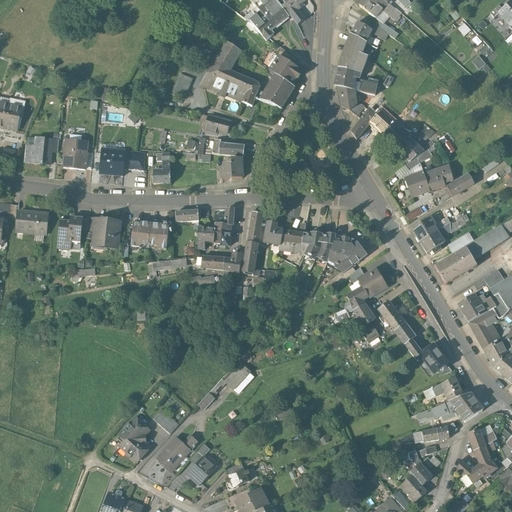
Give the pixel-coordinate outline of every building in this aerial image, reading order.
[(252,0),(260,10),(273,0),(252,0)] [(277,31),(290,20),(282,11),(273,0),(260,10),(263,14),(277,31)] [(305,0),(284,0),(282,2),(286,8),(282,11),(290,20),(291,19),(297,27),(304,22),(299,16),(302,13),(300,10),(309,4),(305,0)] [(377,0),(366,0),(360,8),(377,20),(386,8),(377,0)] [(505,8),(501,3),(490,13),(494,18),(505,8)] [(312,9),(309,4),(300,10),(302,13),(299,16),(304,22),(312,15),(312,9)] [(511,28),(511,6),(510,4),(505,8),(494,18),(507,33),(511,28)] [(272,35),(277,31),(263,14),(250,24),(266,44),(275,38),(272,35)] [(356,25),(349,37),(372,49),(375,43),(369,40),(372,34),(356,25)] [(464,36),(468,32),(463,25),(458,29),(464,36)] [(372,49),(349,37),(338,71),(361,76),(372,49)] [(226,46),(213,68),(229,76),(240,55),(226,46)] [(305,77),(277,59),(270,71),(275,76),(273,79),(295,92),(305,77)] [(478,59),(472,64),(479,73),(485,67),(478,59)] [(213,68),(203,86),(223,96),(222,98),(228,101),(229,99),(235,102),(236,101),(239,102),(243,93),(239,91),(243,82),(229,76),(213,68)] [(361,76),(338,71),(334,89),(338,90),(354,94),(357,82),(359,83),(361,76)] [(196,81),(181,74),(172,96),(187,102),(196,81)] [(295,92),(273,79),(265,94),(260,105),(282,114),(295,92)] [(359,83),(357,82),(354,94),(356,94),(367,97),(376,99),(377,92),(379,83),(369,81),(368,85),(359,83)] [(255,87),(243,82),(239,91),(243,93),(239,102),(244,106),(253,110),(255,103),(260,105),(265,94),(256,91),(255,87)] [(354,94),(338,90),(338,99),(341,99),(342,109),(351,115),(352,113),(357,107),(356,94),(354,94)] [(376,99),(367,97),(366,99),(370,103),(366,108),(371,111),(374,109),(379,102),(382,94),(377,92),(376,99)] [(0,105),(0,134),(2,135),(9,107),(0,105)] [(9,107),(2,135),(15,138),(21,110),(9,107)] [(357,107),(352,113),(362,122),(370,113),(362,107),(357,107)] [(374,109),(370,113),(362,122),(352,132),(361,140),(375,124),(377,122),(375,120),(380,115),(374,109)] [(391,126),(380,115),(375,120),(377,122),(375,124),(384,133),(391,126)] [(232,126),(209,119),(204,134),(217,138),(218,134),(229,137),(232,126)] [(397,131),(391,126),(384,133),(398,148),(405,142),(395,132),(397,131)] [(405,142),(398,148),(399,150),(397,153),(409,166),(423,156),(421,153),(408,139),(405,142)] [(36,149),(26,148),(24,165),(50,168),(51,155),(58,156),(59,144),(37,141),(36,149)] [(220,158),(220,156),(221,149),(221,147),(222,143),(215,142),(213,157),(220,158)] [(88,147),(65,144),(62,170),(85,173),(85,171),(87,160),(88,147)] [(431,145),(421,153),(423,156),(426,154),(429,157),(436,152),(431,145)] [(126,148),(103,146),(101,176),(123,178),(124,171),(125,154),(126,148)] [(242,149),(221,147),(221,149),(220,156),(241,159),(242,149)] [(15,151),(3,148),(1,160),(12,163),(15,151)] [(145,155),(125,154),(124,171),(143,172),(145,155)] [(161,154),(161,164),(170,164),(170,154),(161,154)] [(429,157),(426,154),(423,156),(409,166),(395,176),(399,181),(419,167),(420,168),(431,161),(429,157)] [(485,173),(499,164),(495,156),(480,165),(485,173)] [(243,181),(242,162),(230,163),(230,168),(222,168),(223,176),(221,176),(221,183),(243,181)] [(161,174),(154,174),(154,186),(170,186),(170,164),(161,164),(161,174)] [(511,170),(510,167),(502,173),(509,184),(511,182),(511,170)] [(451,184),(447,169),(423,176),(424,178),(429,195),(444,190),(443,186),(451,184)] [(429,195),(424,178),(408,183),(413,201),(430,196),(429,195)] [(475,189),(468,179),(448,192),(452,199),(454,202),(475,189)] [(16,208),(0,206),(0,219),(15,220),(16,208)] [(421,210),(406,217),(409,224),(424,216),(421,210)] [(234,222),(235,212),(224,211),(223,227),(221,227),(221,233),(232,234),(233,222),(234,222)] [(199,213),(177,213),(177,225),(192,225),(192,227),(199,227),(199,213)] [(50,218),(21,214),(19,234),(48,238),(50,218)] [(443,215),(431,222),(436,229),(435,230),(438,235),(448,229),(451,227),(443,215)] [(258,251),(263,220),(252,217),(247,249),(258,251)] [(84,222),(70,220),(69,224),(61,224),(58,252),(69,253),(70,246),(81,247),(83,233),(84,222)] [(415,235),(422,245),(438,235),(435,230),(436,229),(431,222),(430,220),(417,228),(420,232),(415,235)] [(121,224),(98,221),(95,249),(118,252),(121,224)] [(152,226),(135,224),(133,247),(149,249),(152,226)] [(278,232),(279,227),(267,224),(262,247),(281,251),(282,248),(285,234),(278,232)] [(168,228),(152,226),(149,249),(165,251),(168,228)] [(221,233),(221,227),(214,226),(213,232),(212,247),(219,248),(221,233)] [(511,242),(502,227),(467,248),(476,263),(511,242)] [(453,237),(448,229),(438,235),(443,243),(453,237)] [(213,232),(200,231),(199,254),(206,253),(207,246),(212,247),(213,232)] [(230,249),(232,234),(221,233),(219,248),(230,249)] [(285,234),(282,248),(299,252),(302,237),(285,234)] [(311,239),(302,237),(299,252),(308,253),(304,260),(314,265),(315,262),(320,252),(323,240),(323,237),(312,235),(311,239)] [(443,243),(438,235),(422,245),(431,260),(442,254),(439,250),(445,246),(443,243)] [(320,252),(315,262),(326,266),(329,262),(332,255),(333,249),(334,249),(335,244),(336,238),(326,238),(326,240),(323,240),(320,252)] [(347,265),(351,270),(367,258),(358,245),(352,248),(348,247),(349,242),(342,240),(341,244),(335,244),(334,249),(333,249),(332,255),(329,262),(343,267),(347,265)] [(299,252),(282,248),(281,251),(279,260),(285,261),(286,256),(304,260),(308,253),(299,252)] [(476,263),(467,248),(433,267),(445,286),(478,267),(476,263)] [(258,251),(247,249),(243,277),(254,279),(255,271),(258,251)] [(231,262),(226,261),(225,274),(224,278),(232,279),(232,277),(240,278),(242,258),(231,256),(231,262)] [(193,259),(150,264),(151,274),(194,268),(193,259)] [(225,274),(226,261),(205,259),(204,272),(225,274)] [(351,270),(347,265),(343,267),(335,272),(337,275),(326,283),(332,291),(349,278),(354,275),(351,270)] [(359,283),(365,279),(361,271),(354,275),(349,278),(354,286),(359,283)] [(475,287),(483,299),(486,304),(490,302),(497,297),(493,292),(507,283),(499,271),(475,287)] [(365,279),(359,283),(363,289),(370,301),(387,291),(376,272),(365,279)] [(272,275),(262,273),(261,282),(263,283),(262,284),(271,285),(272,275)] [(201,278),(191,279),(192,288),(215,285),(214,279),(202,281),(201,278)] [(493,292),(497,297),(499,295),(509,310),(511,308),(511,279),(507,283),(493,292)] [(261,282),(255,282),(254,290),(261,291),(262,284),(263,283),(261,282)] [(370,301),(363,289),(346,299),(355,314),(365,308),(363,305),(370,301)] [(495,312),(490,302),(486,304),(483,299),(477,303),(475,299),(458,308),(468,327),(493,314),(495,312)] [(391,307),(380,315),(395,335),(406,327),(391,307)] [(374,323),(365,308),(355,314),(353,315),(357,322),(355,322),(369,346),(379,340),(371,325),(374,323)] [(493,314),(468,327),(475,340),(493,329),(500,326),(493,314)] [(416,341),(406,327),(395,335),(417,362),(422,358),(423,357),(422,356),(424,355),(414,343),(416,341)] [(493,329),(475,340),(483,353),(501,342),(493,329)] [(503,347),(508,356),(510,354),(511,350),(511,331),(503,347)] [(503,347),(501,342),(483,353),(490,368),(494,373),(503,362),(508,356),(503,347)] [(433,347),(422,356),(423,357),(422,358),(436,377),(440,373),(444,374),(449,371),(449,367),(433,347)] [(503,362),(494,373),(511,388),(511,355),(510,354),(508,356),(503,362)] [(249,373),(240,365),(225,382),(238,394),(253,378),(248,374),(249,373)] [(465,398),(455,379),(434,390),(438,398),(444,395),(449,404),(465,398)] [(438,398),(434,390),(423,394),(427,403),(438,398)] [(465,398),(449,404),(454,416),(456,415),(464,427),(483,412),(470,395),(465,398)] [(215,402),(209,396),(199,407),(205,413),(215,402)] [(433,411),(417,417),(420,426),(436,420),(436,421),(442,418),(444,423),(452,420),(451,418),(454,416),(449,404),(433,411)] [(153,423),(170,437),(178,428),(161,414),(153,423)] [(150,433),(136,420),(118,441),(123,445),(118,450),(137,467),(151,451),(146,446),(145,439),(150,433)] [(453,424),(448,428),(449,438),(458,432),(453,424)] [(448,428),(437,430),(439,441),(449,439),(449,438),(448,428)] [(491,428),(481,432),(483,439),(493,435),(491,428)] [(422,434),(414,436),(415,443),(415,445),(423,443),(423,445),(439,441),(437,430),(422,433),(422,434)] [(494,446),(496,441),(493,435),(483,439),(481,432),(467,438),(473,454),(487,448),(494,446)] [(415,443),(414,436),(403,441),(404,446),(415,443)] [(190,437),(182,447),(190,454),(191,455),(199,445),(190,437)] [(182,447),(174,441),(156,462),(172,475),(190,454),(182,447)] [(496,451),(494,446),(487,448),(489,454),(496,451)] [(434,447),(418,453),(420,459),(436,453),(434,447)] [(487,448),(473,454),(479,467),(477,468),(486,483),(499,472),(492,462),(489,454),(487,448)] [(193,463),(197,467),(203,460),(209,453),(205,449),(193,463)] [(430,468),(439,462),(433,455),(425,461),(430,468)] [(216,471),(203,460),(197,467),(187,479),(200,489),(216,471)] [(465,478),(472,472),(461,462),(458,472),(465,478)] [(433,479),(421,465),(409,475),(413,479),(421,489),(433,479)] [(511,466),(509,469),(511,471),(502,481),(511,489),(511,466)] [(486,483),(477,468),(472,472),(465,478),(473,486),(477,490),(486,483)] [(244,472),(225,480),(228,486),(226,489),(229,493),(231,494),(251,486),(248,479),(249,477),(247,473),(244,472)] [(473,486),(465,478),(461,481),(467,490),(473,486)] [(421,489),(413,479),(401,489),(416,506),(427,496),(421,489)] [(233,506),(235,505),(253,496),(250,491),(230,500),(233,506)] [(262,511),(268,509),(260,493),(253,496),(235,505),(237,511),(262,511)] [(399,495),(394,499),(401,507),(406,503),(399,495)] [(109,497),(102,511),(123,511),(126,505),(127,504),(109,497)] [(405,511),(401,507),(394,499),(378,511),(405,511)] [(466,511),(468,511),(459,503),(450,511),(466,511)]
